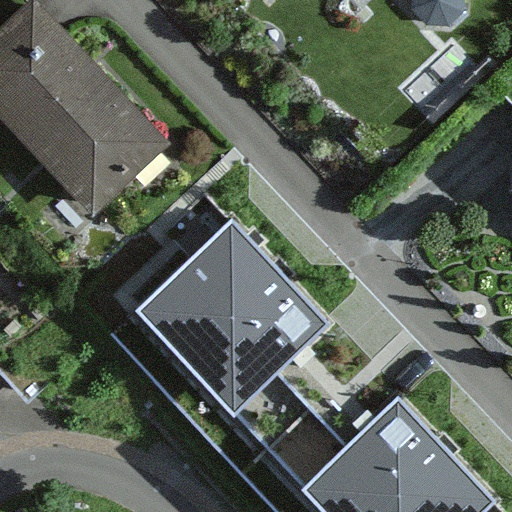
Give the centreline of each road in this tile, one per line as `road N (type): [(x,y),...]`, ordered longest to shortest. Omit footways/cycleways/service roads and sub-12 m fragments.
road 1 (residential): [(511,407),(130,0)]
road 2 (residential): [(165,511),(148,494),(98,474),(48,465),(3,481)]
